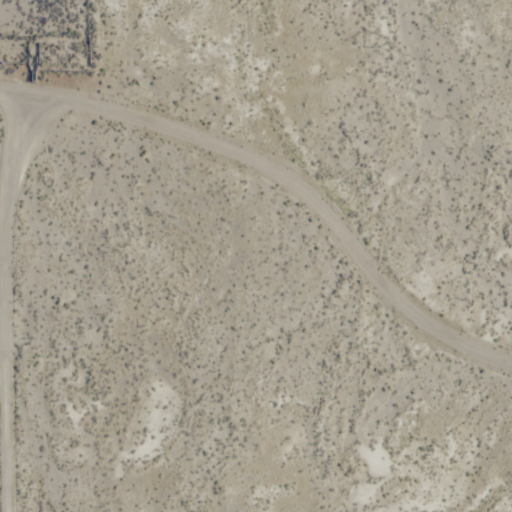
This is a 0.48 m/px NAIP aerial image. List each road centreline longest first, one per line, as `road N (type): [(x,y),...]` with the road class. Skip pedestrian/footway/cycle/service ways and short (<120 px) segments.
road 1 (track): [(0,92),(106,110),(278,168),(325,204),(400,303),(445,337),(511,364)]
road 2 (track): [(11,511),(5,93)]
